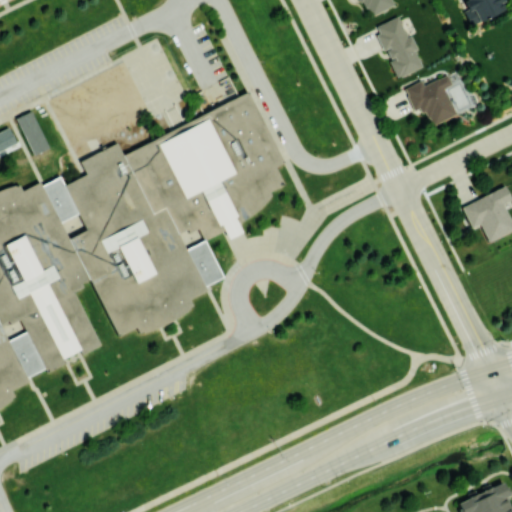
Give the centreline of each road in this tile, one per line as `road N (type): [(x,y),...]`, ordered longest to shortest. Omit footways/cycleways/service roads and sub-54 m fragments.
road 1 (residential): [(306,0),(489,371)]
road 2 (secondary): [(489,371),(176,511)]
road 3 (secondary): [(241,511),(502,396)]
road 4 (residential): [(400,189),(511,133)]
